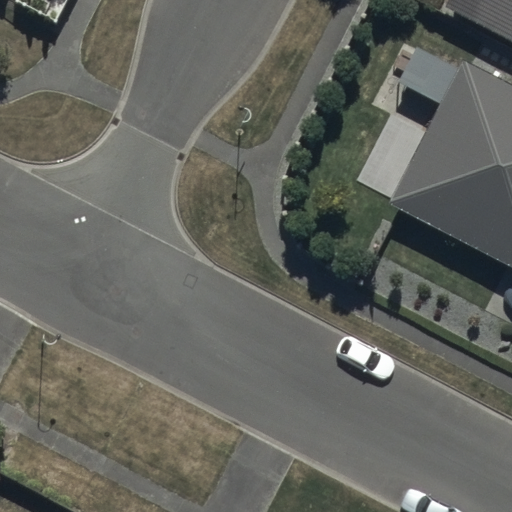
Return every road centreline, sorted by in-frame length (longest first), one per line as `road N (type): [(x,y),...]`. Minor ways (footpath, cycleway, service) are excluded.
road 1 (residential): [(511,493),(73,268)]
road 2 (residential): [(73,268),(222,0)]
